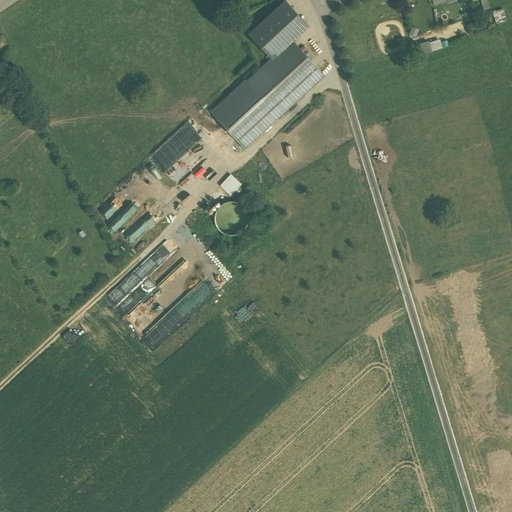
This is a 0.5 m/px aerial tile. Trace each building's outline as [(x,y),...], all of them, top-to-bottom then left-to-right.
[(286,5),(252,37),(272,59),(292,41),(295,44),(310,30),(286,5)] [(491,11),(495,23),(505,21),(502,8),(491,11)] [(416,44),(419,54),(441,48),(438,38),(416,44)] [(247,82),(279,117),(324,75),(295,44),(292,41),(272,59),(247,82)] [(246,81),(212,112),(245,148),(279,117),(247,82),(246,81)] [(191,177),(175,187),(183,201),(200,191),(191,177)] [(141,191),(105,226),(113,234),(148,198),(141,191)] [(104,218),(121,202),(116,196),(99,212),(104,218)] [(166,240),(106,295),(123,314),(134,304),(130,299),(140,290),(142,292),(145,289),(147,291),(154,285),(145,276),(174,249),(166,240)] [(165,309),(170,314),(203,275),(184,259),(167,279),(170,282),(161,293),(171,302),(165,309)]
